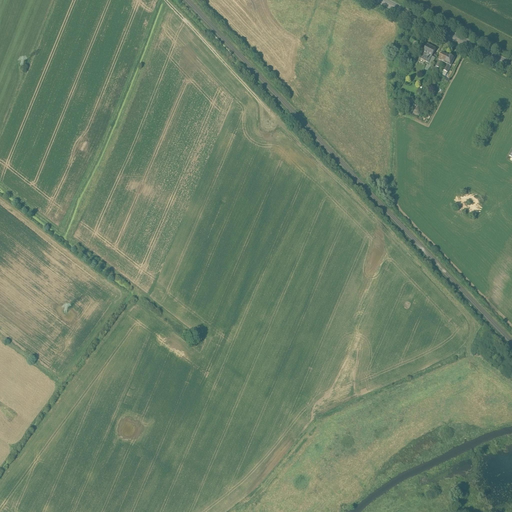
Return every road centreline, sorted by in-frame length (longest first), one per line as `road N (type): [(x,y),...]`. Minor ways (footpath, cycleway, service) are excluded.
road 1 (track): [(164,0),(482,329),(469,350)]
road 2 (primary): [(382,0),(511,66)]
